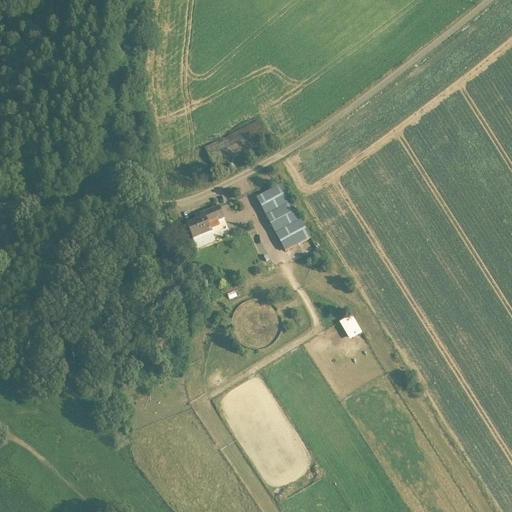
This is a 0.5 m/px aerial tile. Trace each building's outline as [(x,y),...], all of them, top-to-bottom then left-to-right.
[(259,123),(205,150),(214,168),(268,141),(259,123)] [(310,239),(282,186),(257,199),(285,252),(298,246),(310,239)] [(219,208),(203,214),(205,219),(207,222),(216,219),(217,222),(224,219),(219,208)] [(207,222),(205,219),(202,220),(187,226),(196,249),(215,241),(210,230),(207,222)] [(216,219),(207,222),(210,230),(219,226),(217,222),(216,219)] [(310,239),(298,246),(305,258),(317,251),(311,239),(310,239)] [(351,317),(343,322),(353,339),(362,334),(351,317)]
